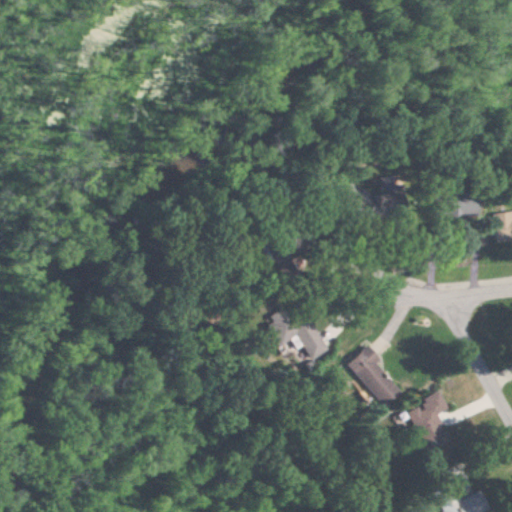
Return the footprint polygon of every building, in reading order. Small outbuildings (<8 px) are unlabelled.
[(428,215),(470,217),(471,199),(429,197),(428,215)] [(486,213),(489,239),(511,237),(511,216),(505,217),(505,211),(486,213)] [(318,349),(297,316),(286,323),(279,312),(256,326),(268,345),(279,338),(286,349),(292,345),(301,360),(318,349)] [(368,363),(372,359),(359,344),(338,364),(376,406),(393,390),(368,363)] [(399,410),(412,437),(436,425),(430,414),(442,408),(434,393),(399,410)] [(474,511),(482,508),(472,490),(452,501),(446,491),(429,499),(435,511),(474,511)]
